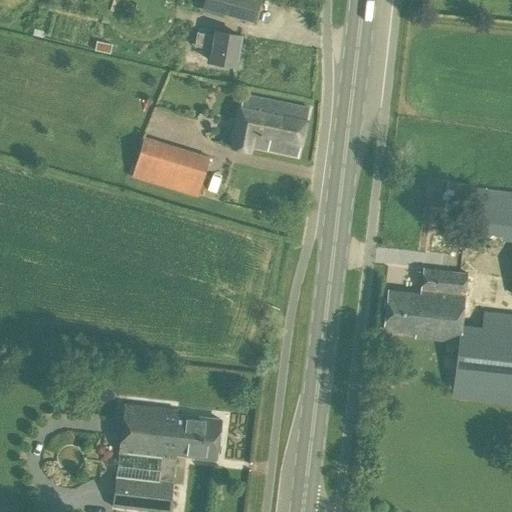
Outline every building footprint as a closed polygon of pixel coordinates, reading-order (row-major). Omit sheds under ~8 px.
[(258,0),(204,0),(204,3),(224,9),(222,15),(252,23),(258,0)] [(235,53),(238,37),(214,33),(214,35),(196,32),(193,46),(211,49),(209,62),(233,66),(233,64),(237,64),(239,53),(235,53)] [(112,47),(97,43),(95,53),(110,56),(112,47)] [(296,157),(306,111),(242,96),(230,147),(248,151),(249,146),(296,157)] [(149,183),(161,142),(142,137),(130,177),(149,183)] [(199,153),(187,194),(196,197),(208,156),(199,153)] [(511,191),(473,187),(472,190),(463,189),(460,212),(470,213),(467,230),(501,235),(501,240),(511,241),(511,281),(510,296),(511,295),(511,191)] [(459,325),(464,276),(421,272),(418,295),(386,292),(382,330),(414,333),(414,338),(455,342),(450,398),(511,405),(511,313),(482,311),(481,327),(459,325)] [(214,460),(214,454),(219,453),(220,446),(216,443),(219,419),(176,413),(176,411),(123,404),(117,454),(111,507),(153,511),(168,511),(175,454),(214,460)]
